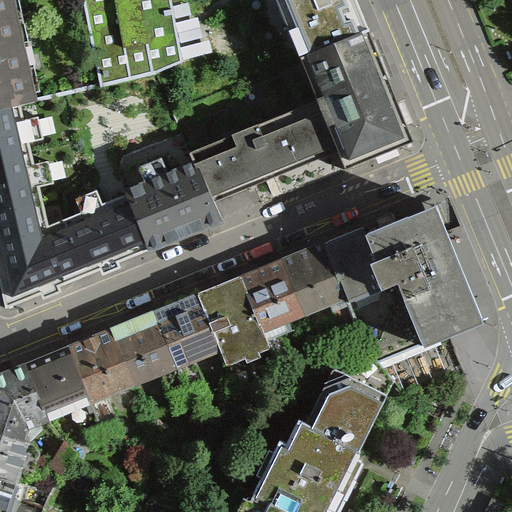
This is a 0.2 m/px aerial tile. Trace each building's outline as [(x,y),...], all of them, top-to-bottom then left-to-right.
[(0,0),(0,107),(20,103),(35,100),(11,0),(0,0)] [(84,0),(102,85),(155,72),(182,61),(170,0),(84,0)] [(275,0),(300,59),(300,58),(369,30),(366,22),(356,0),(275,0)] [(270,178),(337,151),(345,169),(374,157),(374,159),(376,158),(375,157),(397,148),(397,149),(399,148),(399,147),(414,141),(408,126),(409,126),(408,124),(407,124),(398,103),(399,102),(399,101),(398,101),(393,90),(389,79),(390,79),(389,77),(388,78),(379,56),(380,56),(380,54),(379,54),(369,30),(300,58),(317,100),(190,151),(195,162),(212,201),(270,178)] [(125,194),(48,225),(20,103),(0,107),(0,282),(6,307),(41,293),(43,298),(62,291),(59,286),(77,278),(100,269),(102,274),(121,267),(119,261),(150,249),(150,248),(132,202),(128,193),(125,194)] [(212,201),(195,162),(126,189),(151,249),(182,236),(221,221),(212,201)] [(366,234),(363,227),(324,243),(358,326),(350,329),(371,353),(378,361),(423,342),(425,345),(426,344),(425,341),(447,333),(448,335),(449,335),(483,322),(453,248),(435,205),(366,234)] [(358,326),(324,243),(295,255),(282,260),(304,313),(330,302),(342,332),(350,329),(358,326)] [(304,313),(282,260),(262,268),(241,276),(269,346),(268,347),(277,369),(294,362),(278,323),(304,313)] [(269,346),(241,276),(210,289),(199,293),(222,349),(227,363),(268,347),(269,346)] [(222,349),(199,293),(167,307),(155,311),(193,404),(193,405),(210,398),(194,360),(222,349)] [(193,404),(155,311),(124,324),(112,329),(134,383),(162,372),(177,410),(193,404)] [(134,383),(112,329),(81,341),(68,346),(106,439),(122,432),(106,394),(134,383)] [(106,439),(68,346),(38,359),(25,364),(47,418),(75,407),(90,445),(106,439)] [(394,380),(378,361),(371,353),(332,369),(305,423),(359,450),(371,426),(394,380)] [(0,374),(0,432),(23,440),(28,426),(47,418),(25,364),(0,374)] [(360,451),(359,450),(305,423),(298,420),(286,442),(280,438),(253,492),(293,511),(328,511),(336,497),(360,451)] [(23,440),(0,432),(0,476),(16,481),(26,452),(38,456),(39,452),(29,440),(29,442),(23,440)] [(51,466),(62,472),(73,453),(65,442),(51,466)] [(16,481),(0,476),(0,511),(42,511),(51,493),(16,481)] [(223,511),(293,511),(253,492),(237,484),(223,511)] [(92,511),(96,505),(54,487),(51,493),(42,511),(92,511)]
